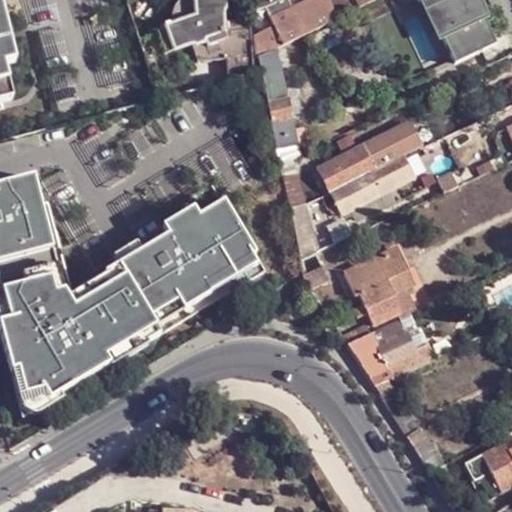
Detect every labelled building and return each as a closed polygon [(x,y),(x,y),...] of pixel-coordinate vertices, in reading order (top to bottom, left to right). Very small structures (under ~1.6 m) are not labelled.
[(0,0),(0,103),(15,98),(4,66),(0,53),(0,0)] [(225,0),(200,0),(200,2),(189,2),(181,10),(182,25),(170,30),(178,54),(187,51),(228,36),(226,7),(225,0)] [(341,22),(330,0),(317,0),(295,11),(298,16),(293,18),(290,13),(286,3),(291,1),(290,0),(256,0),(262,62),(284,50),(341,22)] [(330,0),(341,22),(390,0),(330,0)] [(411,0),(414,5),(411,6),(413,11),(434,1),(452,40),(446,44),(458,71),(499,52),(485,21),(489,20),(480,0),(411,0)] [(253,3),(226,7),(228,36),(187,51),(192,63),(223,57),(227,64),(257,54),(253,3)] [(0,18),(0,53),(4,66),(15,62),(0,18)] [(162,32),(170,57),(178,54),(170,30),(162,32)] [(284,50),(262,62),(280,152),(302,141),(284,50)] [(413,125),(322,171),(334,195),(410,156),(424,149),(413,125)] [(410,156),(334,195),(344,216),(420,178),(410,156)] [(290,203),(308,201),(295,163),(283,168),(290,203)] [(29,175),(0,182),(0,332),(22,415),(110,364),(105,356),(141,335),(145,342),(160,334),(154,324),(150,317),(178,301),(182,308),(209,292),(205,284),(252,256),(256,254),(224,201),(68,294),(47,214),(40,216),(29,175)] [(455,175),(442,182),(446,194),(460,188),(455,175)] [(290,203),(303,262),(319,254),(308,201),(290,203)] [(355,237),(349,224),(331,231),(338,246),(355,237)] [(398,252),(379,261),(395,295),(412,287),(414,286),(398,252)] [(252,256),(205,284),(209,292),(256,264),(252,256)] [(348,276),(358,299),(363,298),(377,327),(403,314),(395,295),(379,261),(348,276)] [(327,271),(306,281),(315,295),(334,284),(327,271)] [(395,295),(403,314),(420,305),(412,287),(395,295)] [(458,306),(454,298),(450,299),(445,303),(449,311),(458,306)] [(154,324),(182,308),(178,301),(150,317),(154,324)] [(418,352),(431,345),(424,331),(421,333),(415,321),(404,326),(408,336),(410,336),(418,352)] [(346,340),(350,348),(365,341),(361,333),(346,340)] [(141,335),(105,356),(110,364),(111,366),(147,344),(145,342),(141,335)] [(408,336),(383,349),(376,335),(365,341),(350,348),(378,389),(389,384),(440,358),(434,344),(431,345),(418,352),(410,336),(408,336)] [(378,389),(395,416),(404,410),(389,384),(378,389)] [(418,433),(420,432),(411,419),(410,419),(404,410),(395,416),(410,439),(418,433)] [(427,449),(418,433),(410,439),(420,454),(427,449)] [(511,493),(511,456),(507,447),(466,469),(474,485),(477,483),(485,497),(489,495),(493,503),(505,497),(511,493)] [(420,454),(432,472),(439,468),(427,449),(420,454)] [(457,463),(434,475),(439,481),(460,470),(457,463)]
